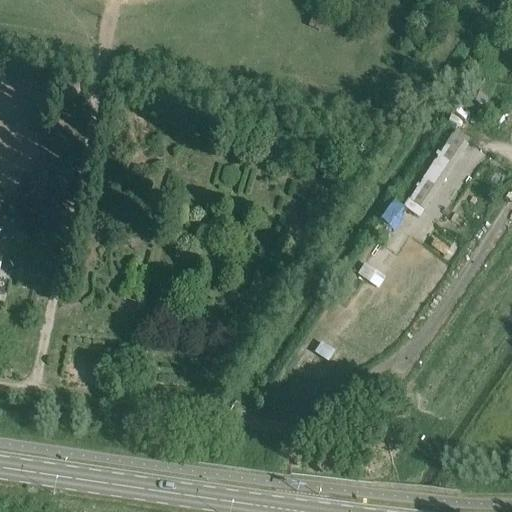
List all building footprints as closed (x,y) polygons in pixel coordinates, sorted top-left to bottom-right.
[(496,48),(503,53),(510,42),(503,37),(496,48)] [(473,106),(485,111),(494,88),(482,84),(473,106)] [(452,138),(445,149),(460,159),(468,148),(452,138)] [(445,149),(438,159),(453,170),(460,159),(445,149)] [(423,182),(416,193),(431,203),(438,192),(423,182)] [(409,202),(408,204),(424,214),(431,203),(416,193),(409,202)] [(408,201),(403,210),(419,221),(424,214),(408,204),(409,202),(408,201)] [(42,202),(34,237),(54,241),(61,207),(42,202)]
